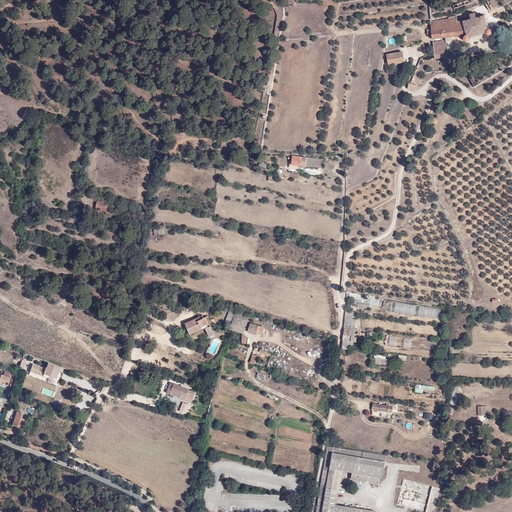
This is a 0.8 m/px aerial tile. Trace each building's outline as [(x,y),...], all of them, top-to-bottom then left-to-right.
[(487,29),(484,15),(475,16),(474,12),(468,14),(469,18),(457,20),(456,14),(449,15),(446,18),(428,21),(431,37),(465,35),(465,38),(466,40),(467,41),(468,39),(469,36),(486,32),(487,33),(488,34),(490,34),(491,32),(490,30),(487,29)] [(434,57),(448,56),(446,40),(432,41),(434,57)] [(384,54),(386,65),(396,63),(400,62),(403,62),(401,51),(384,54)] [(405,88),(413,90),(420,73),(413,71),(409,82),(408,82),(405,88)] [(320,159),(290,155),(290,156),(289,163),(287,162),(287,168),(295,169),(296,165),(319,168),(320,159)] [(98,196),(84,192),(83,197),(97,201),(98,196)] [(106,211),(108,203),(98,200),(96,208),(106,211)] [(69,282),(60,280),(59,285),(60,286),(60,290),(68,290),(69,282)] [(388,313),(440,318),(441,308),(383,302),(383,310),(388,310),(388,313)] [(232,315),(233,310),(227,309),(225,317),(231,319),(232,315)] [(352,311),(345,310),(343,323),(351,323),(352,311)] [(205,316),(203,313),(185,322),(191,334),(205,327),(210,338),(217,335),(212,323),(211,323),(208,319),(210,318),(208,314),(205,316)] [(247,319),(233,315),(233,314),(231,319),(230,326),(229,328),(241,332),(240,341),(245,342),(245,335),(243,333),(247,319)] [(434,325),(359,316),(357,327),(432,335),(434,325)] [(263,327),(249,323),(246,331),(255,333),(256,332),(262,333),(263,327)] [(342,335),(350,336),(353,336),(354,327),(350,326),(351,323),(343,323),(342,335)] [(299,332),(289,328),(287,332),(295,334),(294,338),(297,339),(299,332)] [(438,340),(385,333),(384,345),(383,345),(383,346),(375,345),(375,349),(420,355),(421,349),(437,351),(438,340)] [(342,335),(340,345),(349,345),(350,336),(342,335)] [(208,346),(216,350),(218,344),(210,341),(208,346)] [(214,356),(216,350),(208,346),(206,353),(214,356)] [(27,355),(24,354),(23,359),(21,359),(19,366),(19,367),(20,367),(20,369),(23,370),(27,355)] [(19,366),(21,359),(14,356),(12,361),(13,361),(12,364),(19,366)] [(62,371),(63,367),(49,362),(47,368),(33,363),(30,372),(48,378),(50,375),(55,377),(58,369),(62,371)] [(2,378),(0,377),(0,385),(6,388),(12,374),(5,371),(2,378)] [(191,391),(192,388),(179,384),(178,387),(170,384),(167,393),(171,394),(172,391),(181,394),(180,397),(185,399),(186,395),(187,395),(189,390),(191,391)] [(439,386),(416,384),(414,391),(438,393),(439,386)] [(378,416),(392,418),(393,409),(396,409),(396,405),(386,403),(385,405),(379,404),(378,416)] [(24,413),(18,412),(17,416),(16,416),(12,425),(22,428),(24,419),(22,418),(24,413)] [(34,443),(32,449),(40,452),(42,447),(34,443)] [(386,456),(327,446),(316,511),(374,511),(375,511),(344,506),(344,507),(335,505),(341,470),(352,472),(351,479),(379,484),(382,467),(384,467),(386,456)] [(394,505),(425,510),(426,503),(420,502),(422,493),(420,493),(421,483),(403,480),(401,490),(397,489),(394,505)] [(425,511),(432,511),(439,488),(432,486),(425,511)]
